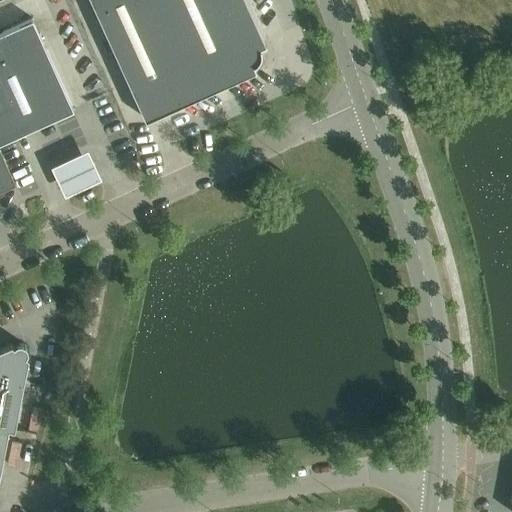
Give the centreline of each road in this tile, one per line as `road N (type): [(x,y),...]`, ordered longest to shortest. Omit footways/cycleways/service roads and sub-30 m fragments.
road 1 (unclassified): [(366,99),(0,266)]
road 2 (unclassified): [(443,464),(433,304),(366,99)]
road 3 (unclassified): [(124,511),(443,464)]
